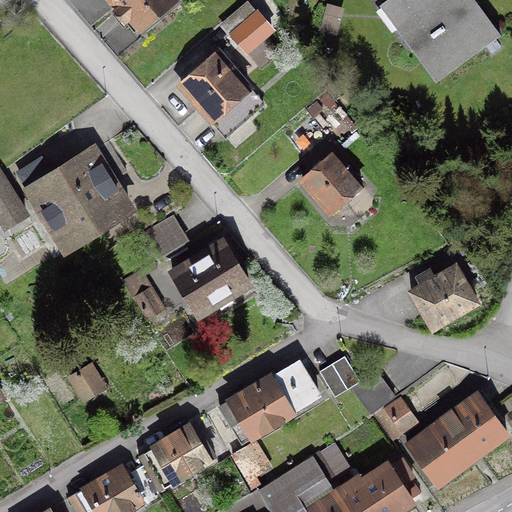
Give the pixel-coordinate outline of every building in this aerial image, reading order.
[(107,0),(134,31),(172,0),(107,0)] [(247,0),(222,22),(246,51),(272,29),(247,0)] [(386,0),(379,5),(398,31),(407,25),(438,67),(494,26),(474,0),(386,0)] [(181,86),(204,112),(242,79),(219,53),(181,86)] [(263,104),(242,79),(204,112),(225,137),(263,104)] [(38,161),(19,173),(65,248),(130,207),(111,179),(126,169),(108,140),(48,177),(38,161)] [(329,211),(361,183),(334,152),(302,180),(329,211)] [(0,172),(0,217),(6,226),(26,212),(0,172)] [(161,256),(186,241),(171,215),(146,230),(161,256)] [(249,282),(224,241),(172,273),(197,313),(249,282)] [(433,327),(477,301),(455,264),(434,277),(430,270),(418,277),(422,284),(411,290),(433,327)] [(163,308),(150,286),(135,295),(148,317),(163,308)] [(360,381),(345,355),(319,371),(335,396),(360,381)] [(319,393),(299,361),(271,377),(270,375),(220,406),(242,442),(292,412),(291,410),(319,393)] [(102,384),(90,364),(70,377),(83,396),(102,384)] [(351,388),(370,414),(395,396),(376,370),(351,388)] [(506,432),(477,391),(406,443),(436,483),(506,432)] [(401,398),(386,409),(402,432),(417,421),(401,398)] [(143,465),(158,490),(215,455),(196,424),(190,426),(189,424),(138,456),(143,465)] [(232,455),(243,473),(267,460),(256,441),(232,455)] [(284,511),(304,500),(329,483),(312,456),(259,489),(272,511),(284,511)] [(340,486),(358,511),(394,511),(412,501),(401,484),(413,476),(401,458),(349,492),(343,483),(340,486)] [(68,497),(77,511),(122,511),(141,501),(144,507),(161,496),(158,490),(143,465),(135,469),(138,474),(134,477),(129,469),(124,472),(121,465),(68,497)] [(358,511),(340,486),(308,507),(304,500),(284,511),(358,511)]
